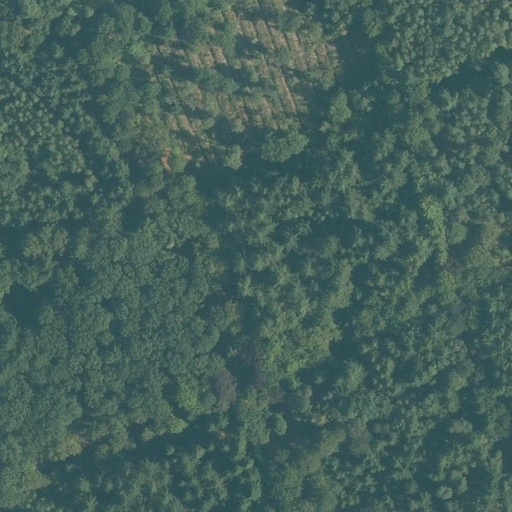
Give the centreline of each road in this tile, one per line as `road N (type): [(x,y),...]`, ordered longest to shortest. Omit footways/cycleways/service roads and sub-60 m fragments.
road 1 (track): [(511,258),(0,478)]
road 2 (track): [(243,372),(88,38),(25,29),(0,16)]
road 3 (track): [(299,511),(240,374)]
